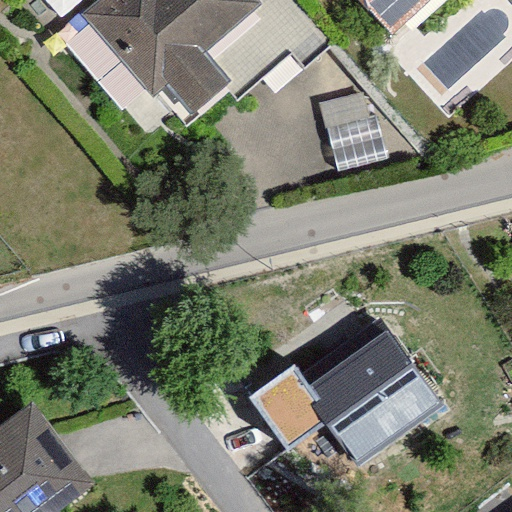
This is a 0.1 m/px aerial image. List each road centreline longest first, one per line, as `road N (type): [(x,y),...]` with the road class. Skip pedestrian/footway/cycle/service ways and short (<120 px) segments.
road 1 (residential): [(92,300),(511,189)]
road 2 (unclassified): [(247,511),(92,300)]
